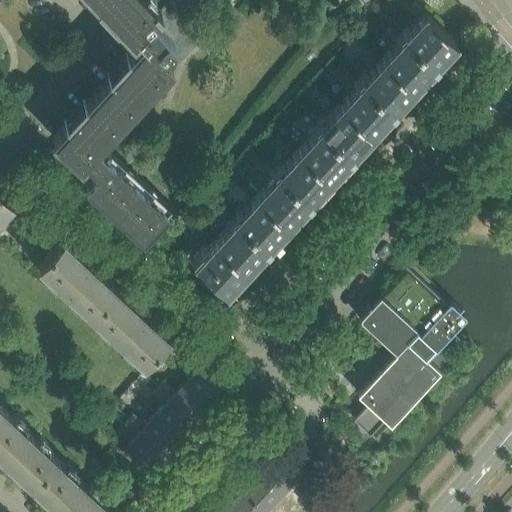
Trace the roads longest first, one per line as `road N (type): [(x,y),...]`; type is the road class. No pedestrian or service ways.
road 1 (residential): [(267,373),(511,41)]
road 2 (residential): [(267,373),(10,138)]
road 3 (residential): [(10,138),(99,43),(61,0)]
road 4 (residential): [(143,511),(267,373)]
